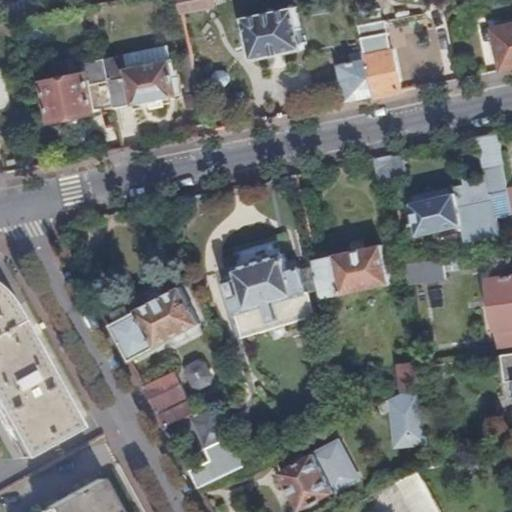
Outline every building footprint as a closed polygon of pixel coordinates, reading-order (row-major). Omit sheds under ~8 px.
[(215,6),(213,0),(180,0),(183,13),(215,6)] [(511,0),(508,0),(491,4),(494,20),(511,16),(511,0)] [(254,63),(306,53),(297,11),(246,20),(254,63)] [(511,69),(511,26),(495,30),(504,72),(511,69)] [(195,66),(223,63),(220,40),(192,44),(195,66)] [(170,46),(125,56),(128,69),(173,60),(170,46)] [(366,57),(376,98),(403,92),(394,51),(366,57)] [(338,67),(346,104),(376,98),(366,57),(365,53),(350,56),(351,64),(338,67)] [(195,71),(192,55),(181,57),(184,73),(195,71)] [(125,56),(105,60),(115,107),(115,109),(134,104),(134,106),(181,96),(173,60),(128,69),(125,56)] [(115,107),(105,60),(85,64),(87,75),(44,84),(52,122),(95,114),(95,110),(115,107)] [(195,71),(184,73),(188,91),(199,89),(195,71)] [(511,214),(511,201),(499,135),(479,140),(487,176),(465,181),(468,192),(456,196),(415,204),(413,205),(413,208),(410,210),(412,221),(416,220),(416,222),(414,223),(415,225),(417,225),(420,237),(464,227),(467,243),(502,236),(498,218),(511,214)] [(407,169),(405,155),(393,158),(395,171),(407,169)] [(395,171),(393,158),(377,161),(380,188),(397,185),(395,171)] [(415,204),(456,196),(454,190),(414,199),(415,204)] [(317,263),(325,299),(345,295),(345,296),(392,286),(384,247),(337,256),(337,258),(317,263)] [(236,314),(244,338),(317,317),(309,293),(307,293),(300,269),(291,272),(285,255),(236,269),(242,287),(230,290),(237,314),(236,314)] [(407,266),(428,263),(427,257),(407,259),(407,266)] [(511,278),(492,281),(497,331),(499,331),(500,347),(511,345),(511,278)] [(181,289),(110,326),(130,363),(200,325),(181,289)] [(0,419),(21,459),(20,460),(21,461),(79,430),(78,429),(77,430),(8,303),(0,294),(0,419)] [(511,355),(502,357),(507,384),(511,383),(511,355)] [(420,367),(420,366),(402,368),(404,393),(412,390),(422,385),(420,367)] [(175,374),(144,388),(157,413),(188,399),(175,374)] [(404,393),(379,405),(384,415),(392,411),(399,408),(404,448),(430,444),(425,407),(422,385),(412,390),(404,393)] [(165,428),(195,414),(189,403),(160,418),(165,428)] [(399,408),(392,411),(396,449),(404,448),(399,408)] [(207,414),(193,420),(204,447),(218,441),(207,414)] [(199,490),(246,468),(231,437),(205,449),(210,462),(190,472),(199,490)] [(357,481),(340,447),(318,458),(316,456),(282,474),(301,511),(336,494),(335,492),(357,481)] [(511,467),(511,452),(493,456),(500,470),(511,467)] [(441,511),(419,471),(397,484),(412,511),(441,511)] [(114,511),(98,483),(45,511),(114,511)]
